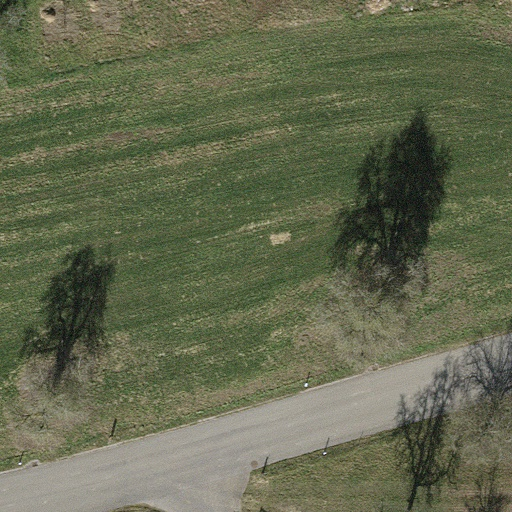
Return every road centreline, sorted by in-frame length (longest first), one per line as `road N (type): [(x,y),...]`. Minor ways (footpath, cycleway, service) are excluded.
road 1 (tertiary): [(182,463),(511,365)]
road 2 (tertiary): [(4,511),(182,463)]
